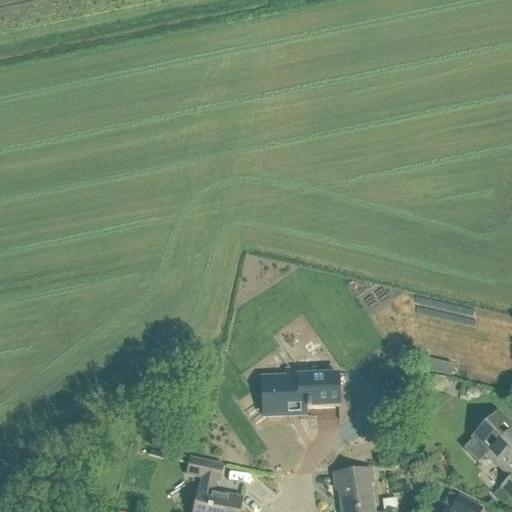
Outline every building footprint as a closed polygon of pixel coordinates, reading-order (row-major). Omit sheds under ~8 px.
[(453,366),(427,360),(424,372),(451,378),(453,366)] [(263,419),(289,418),(289,410),(339,408),(338,369),(300,370),(300,378),(262,380),(263,419)] [(370,375),(375,387),(388,382),(383,369),(370,375)] [(443,396),(447,383),(435,380),(431,393),(443,396)] [(511,429),(498,415),(462,450),(476,465),(486,456),(510,480),(501,489),(511,500),(511,429)] [(218,483),(222,468),(191,461),(188,476),(203,480),(200,492),(199,492),(194,511),(239,511),(241,501),(213,495),(215,482),(218,483)] [(373,511),(370,486),(373,485),(371,471),(333,477),(335,491),(338,490),(340,511),(373,511)] [(452,511),(458,498),(451,494),(444,507),(452,511)] [(481,511),(482,511),(459,499),(452,511),(447,509),(445,511),(481,511)]
